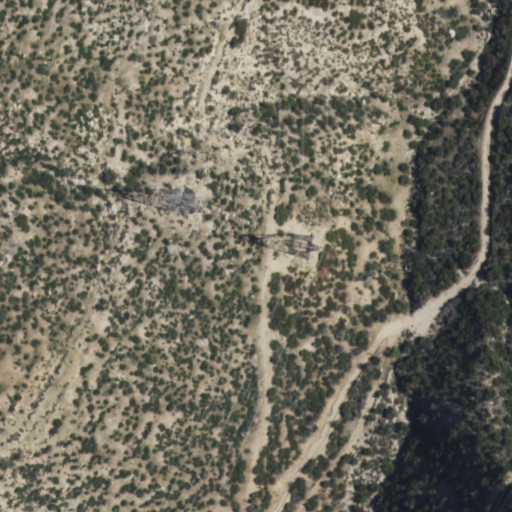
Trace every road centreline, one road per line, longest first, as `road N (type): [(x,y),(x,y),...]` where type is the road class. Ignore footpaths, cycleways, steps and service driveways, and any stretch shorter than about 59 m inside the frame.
road 1 (track): [(249,0),(221,52),(214,92),(217,118),(260,147),(270,166),(259,327),(271,385),(246,511)]
road 2 (track): [(274,511),(352,376),(388,332),(453,297),(474,276),(488,238),(485,145),(511,78)]
road 3 (track): [(157,0),(152,28),(107,96),(124,168),(119,248),(56,399),(34,428),(0,448)]
